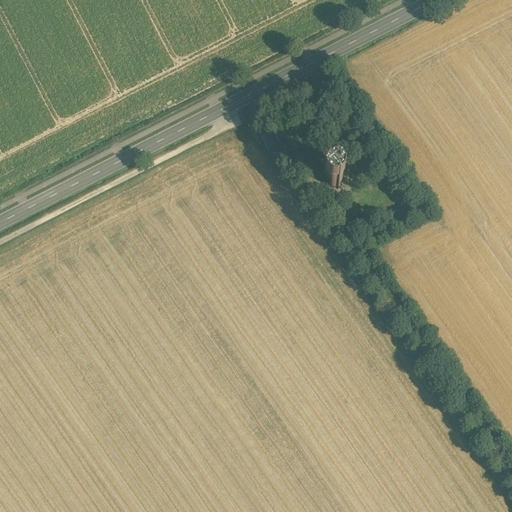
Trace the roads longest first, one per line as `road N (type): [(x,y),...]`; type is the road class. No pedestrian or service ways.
road 1 (secondary): [(434,0),(0,223)]
road 2 (track): [(230,105),(216,131),(0,243)]
